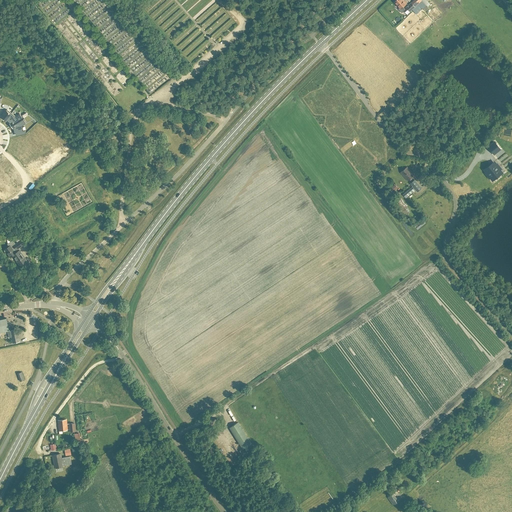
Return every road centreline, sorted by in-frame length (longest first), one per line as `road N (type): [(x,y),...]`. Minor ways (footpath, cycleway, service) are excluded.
road 1 (unclassified): [(320,44),(403,152),(442,172),(455,204),(443,255),(511,334)]
road 2 (primary): [(88,320),(199,171),(320,44)]
road 3 (tertiary): [(225,511),(121,354),(88,320)]
road 4 (primary): [(0,479),(88,320)]
road 5 (track): [(137,114),(122,114),(30,0)]
road 6 (unclassified): [(226,119),(121,226)]
